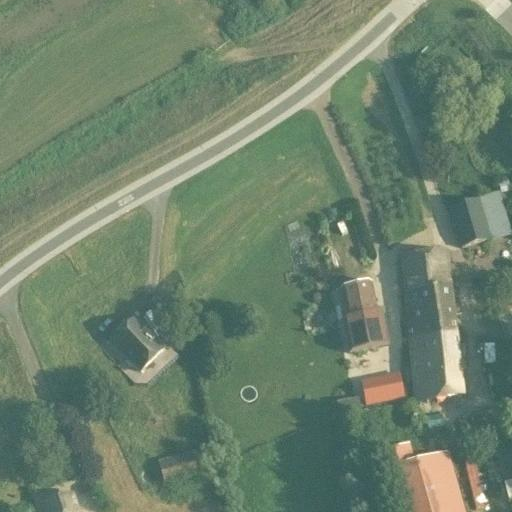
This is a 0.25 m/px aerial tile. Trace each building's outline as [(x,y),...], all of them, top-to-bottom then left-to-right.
[(478,198),(490,241),(511,236),(499,193),(478,198)] [(461,250),(488,242),(477,202),(450,209),(461,250)] [(447,253),(401,259),(405,294),(450,288),(451,288),(447,253)] [(349,355),(388,347),(381,314),(376,315),(370,285),(336,292),(349,355)] [(450,288),(405,294),(416,404),(462,399),(450,288)] [(136,319),(109,344),(139,375),(165,350),(136,319)] [(354,400),(366,398),(362,374),(350,376),(354,400)] [(405,399),(400,376),(365,383),(369,407),(405,399)] [(418,464),(413,445),(385,452),(400,511),(463,511),(450,456),(418,464)] [(164,485),(204,475),(198,452),(158,462),(164,485)] [(43,511),(76,511),(72,497),(42,508),(43,511)]
